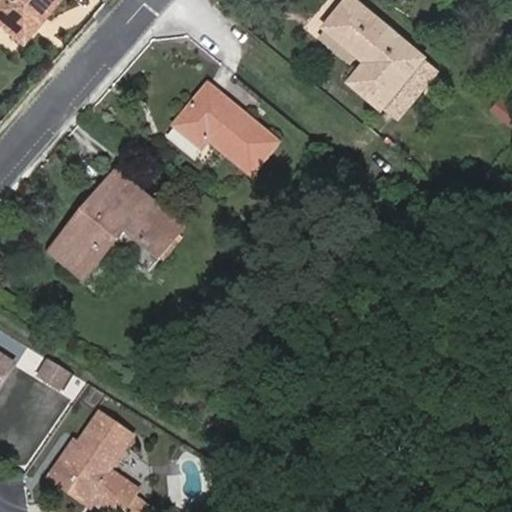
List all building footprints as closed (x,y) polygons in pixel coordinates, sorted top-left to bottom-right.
[(56,0),(0,0),(0,23),(21,42),(56,0)] [(350,81),(383,108),(426,57),(358,0),(346,0),(325,26),(366,61),(350,81)] [(442,70),(426,57),(383,108),(400,121),(442,70)] [(256,171),(279,144),(210,86),(175,128),(201,150),(214,135),(256,171)] [(511,126),(511,104),(503,97),(491,110),(511,126)] [(126,231),(160,259),(186,229),(118,173),(51,254),(85,282),(126,231)] [(0,387),(15,364),(0,354),(0,387)] [(50,362),(41,376),(61,388),(70,374),(50,362)] [(60,473),(96,497),(93,500),(110,511),(125,511),(126,511),(137,496),(140,491),(112,472),(135,438),(101,414),(60,473)] [(147,511),(152,506),(137,496),(126,511),(125,511),(147,511)]
